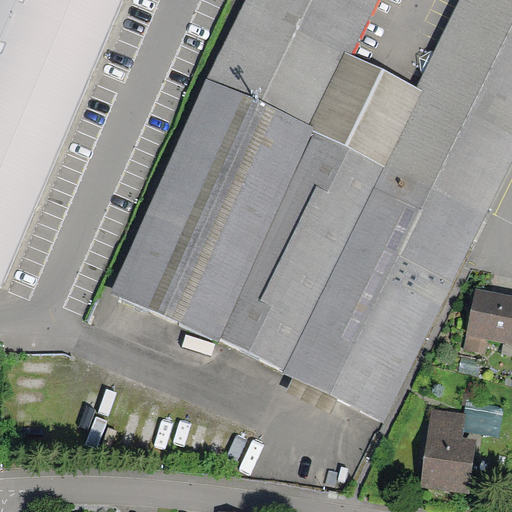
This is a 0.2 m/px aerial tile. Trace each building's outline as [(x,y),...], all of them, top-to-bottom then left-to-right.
[(0,0),(0,275),(3,277),(111,23),(120,0),(0,0)] [(112,292),(217,341),(354,52),(378,0),(249,0),(211,80),(112,292)] [(354,52),(217,341),(247,353),(288,375),(387,424),(511,173),(511,0),(510,0),(461,0),(419,86),(354,52)] [(511,300),(478,294),(469,335),(511,343),(511,300)] [(435,411),(424,491),(477,497),(484,444),(465,441),(468,416),(435,411)]
